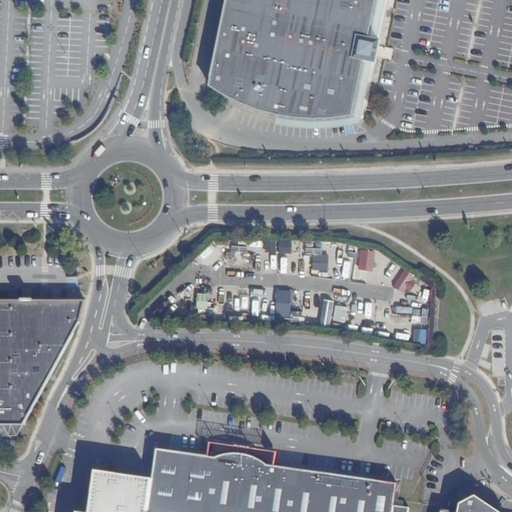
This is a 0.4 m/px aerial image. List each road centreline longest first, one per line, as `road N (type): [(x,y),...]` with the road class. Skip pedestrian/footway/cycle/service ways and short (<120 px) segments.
road 1 (residential): [(143,341),(293,345),(454,371),(479,393),(492,460),(511,477)]
road 2 (primary): [(167,219),(511,201)]
road 3 (primary): [(511,171),(323,183),(173,180)]
road 4 (residential): [(87,335),(48,412),(42,445)]
